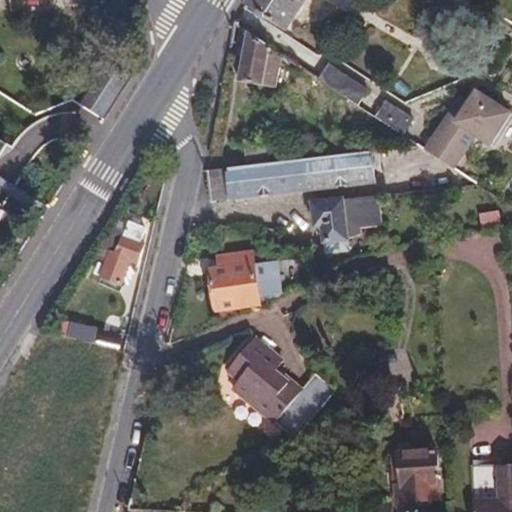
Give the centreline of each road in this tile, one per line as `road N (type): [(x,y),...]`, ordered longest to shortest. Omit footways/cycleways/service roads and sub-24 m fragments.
road 1 (residential): [(103,511),(184,168),(178,139),(151,104)]
road 2 (secondary): [(151,104),(0,337)]
